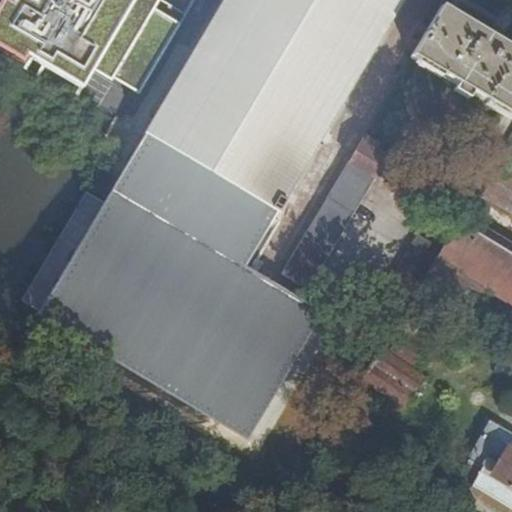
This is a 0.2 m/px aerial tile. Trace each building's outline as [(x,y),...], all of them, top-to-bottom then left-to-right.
[(14,0),(13,3),(7,0),(1,0),(0,3),(0,49),(28,66),(32,59),(83,89),(95,67),(139,93),(180,25),(154,10),(159,0),(14,0)] [(276,213),(402,0),(223,0),(144,134),(276,213)] [(452,14),(440,5),(410,55),(423,63),(452,14)] [(511,100),(511,49),(452,14),(423,63),(505,112),(511,100)] [(259,241),(276,213),(144,134),(38,313),(247,437),(319,317),(241,270),(259,241)] [(374,146),(362,139),(282,275),(305,290),(371,178),(377,181),(389,161),(371,151),(374,146)] [(511,212),(511,170),(501,164),(482,195),(511,212)] [(511,245),(460,215),(441,249),(421,282),(463,308),(473,314),(486,293),(507,305),(511,308),(511,245)] [(417,235),(375,306),(398,320),(421,282),(441,249),(417,235)] [(398,320),(392,331),(399,336),(400,334),(410,339),(419,322),(444,339),(463,308),(421,282),(398,320)] [(511,308),(507,305),(499,318),(508,323),(506,327),(511,330),(511,308)] [(398,320),(375,306),(362,329),(385,343),(392,331),(398,320)] [(463,308),(444,339),(459,347),(477,316),(473,314),(463,308)] [(495,327),(511,337),(511,330),(506,327),(508,323),(499,318),(494,326),(495,327)] [(410,339),(400,334),(399,336),(389,350),(414,364),(424,348),(410,339)] [(380,351),(363,379),(405,403),(422,377),(380,351)] [(506,511),(510,511),(511,509),(511,440),(486,426),(454,481),(506,511)]
